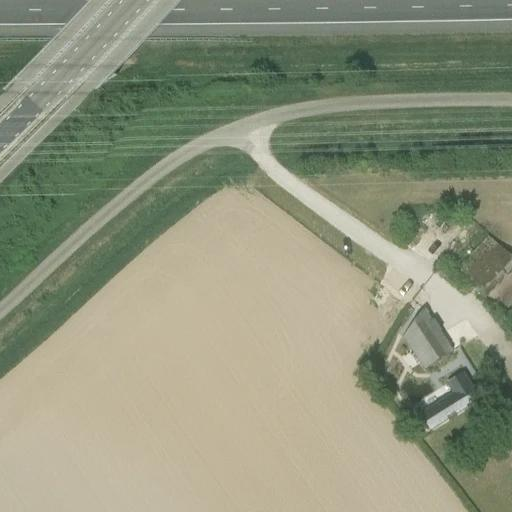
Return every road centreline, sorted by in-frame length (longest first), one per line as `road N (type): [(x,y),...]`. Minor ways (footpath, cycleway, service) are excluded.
road 1 (unclassified): [(0,311),(159,171),(240,128),(374,102),(511,100)]
road 2 (motorway): [(0,9),(511,6)]
road 3 (tertiary): [(0,139),(130,0)]
